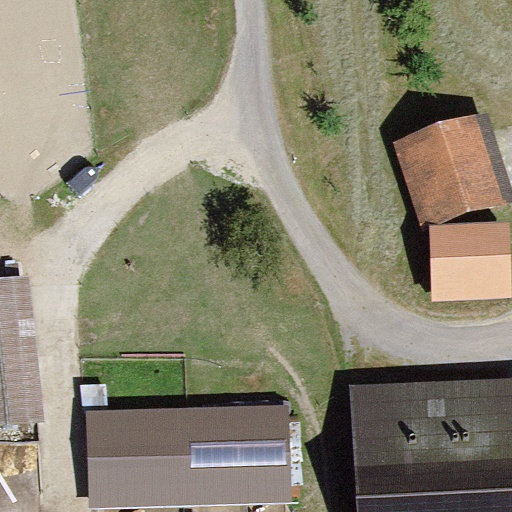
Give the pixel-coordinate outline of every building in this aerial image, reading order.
[(511,197),(482,113),(395,142),(424,227),(511,197)] [(432,228),(437,299),(511,293),(511,285),(508,223),(432,228)] [(0,287),(0,433),(45,429),(31,284),(0,287)] [(511,511),(511,378),(350,386),(355,511),(511,511)] [(92,506),(295,501),(293,405),(89,411),(92,506)]
